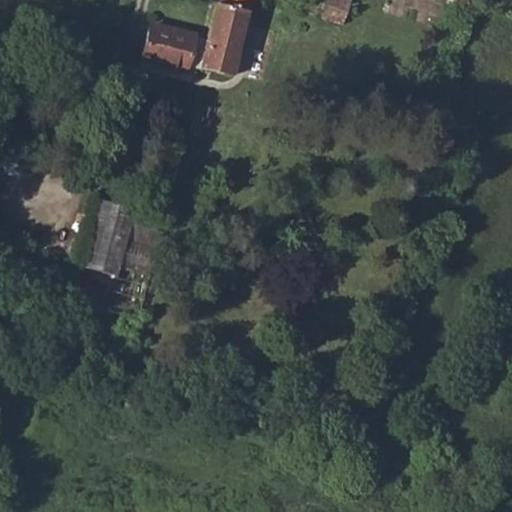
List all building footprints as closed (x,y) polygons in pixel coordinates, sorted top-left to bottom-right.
[(144,21),(138,48),(156,64),(157,64),(181,71),(182,67),(225,80),(242,16),(247,16),(251,0),(214,0),(205,37),(144,21)] [(301,0),(298,12),(341,26),(348,0),(347,0),(301,0)] [(138,48),(136,58),(157,64),(156,64),(138,48)] [(24,52),(3,54),(5,69),(26,66),(24,52)] [(150,226),(132,221),(136,206),(101,196),(83,263),(118,272),(122,256),(141,261),(150,226)]
